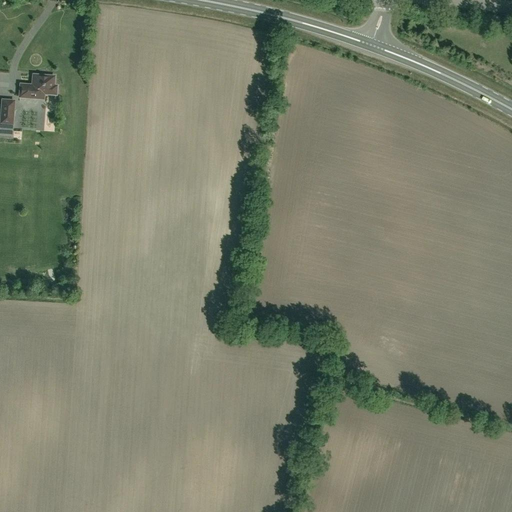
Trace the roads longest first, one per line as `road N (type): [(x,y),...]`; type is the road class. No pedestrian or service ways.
road 1 (primary): [(372,45),(198,0)]
road 2 (primary): [(511,109),(372,45)]
